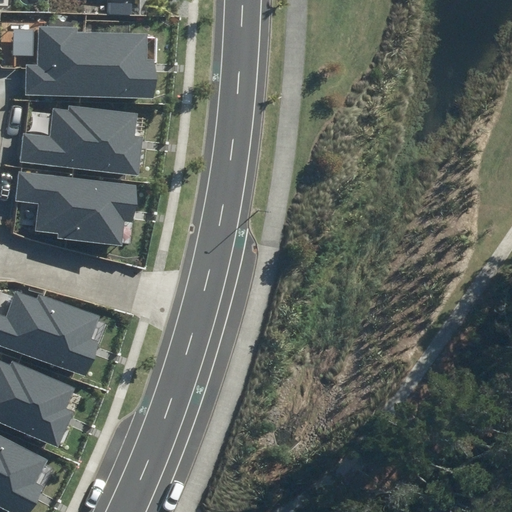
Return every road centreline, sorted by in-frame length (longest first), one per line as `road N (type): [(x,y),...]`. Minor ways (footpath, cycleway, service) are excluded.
road 1 (tertiary): [(184,316),(235,114),(242,0)]
road 2 (tertiary): [(113,511),(184,316)]
road 3 (residential): [(0,262),(184,316)]
